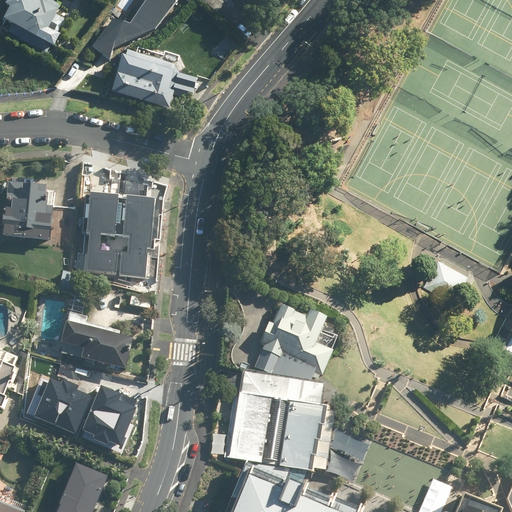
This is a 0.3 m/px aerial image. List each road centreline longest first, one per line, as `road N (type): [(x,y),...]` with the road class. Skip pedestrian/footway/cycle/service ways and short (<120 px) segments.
road 1 (tertiary): [(207,164),(179,417),(150,511)]
road 2 (residential): [(0,129),(86,132),(207,164)]
road 3 (tertiary): [(325,0),(233,109),(207,164)]
